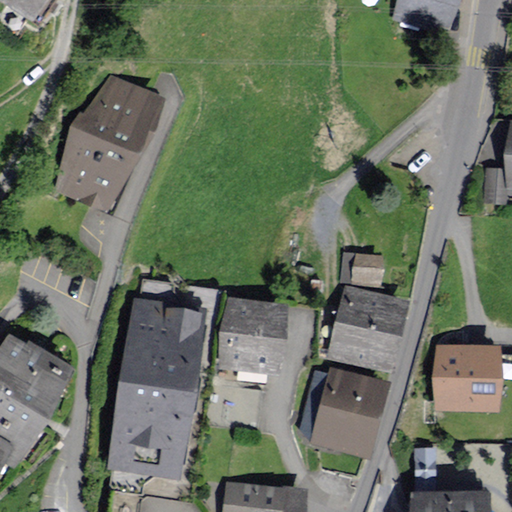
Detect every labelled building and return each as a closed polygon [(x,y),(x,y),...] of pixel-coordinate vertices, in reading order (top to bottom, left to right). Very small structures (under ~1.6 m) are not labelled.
[(52,0),(1,0),(37,23),(52,0)] [(451,38),(462,0),(403,0),(397,21),(451,38)] [(164,100),(95,70),(46,184),(109,211),(114,199),(143,131),(149,134),(164,100)] [(503,203),(504,168),(484,167),(482,202),(503,203)] [(385,255),(354,252),(351,280),(382,283),(385,255)] [(410,303),(345,287),(328,359),(393,374),(410,303)] [(290,303),(224,296),(217,366),(283,372),(290,303)] [(211,312),(130,299),(103,468),(184,481),(211,312)] [(77,368),(8,328),(0,342),(0,479),(12,458),(21,463),(77,368)] [(501,345),(436,345),(435,411),(501,412),(501,345)] [(388,383),(331,367),(310,441),(368,457),(388,383)] [(302,511),(305,488),(227,480),(224,511),(302,511)] [(491,511),(491,491),(410,493),(410,511),(491,511)]
